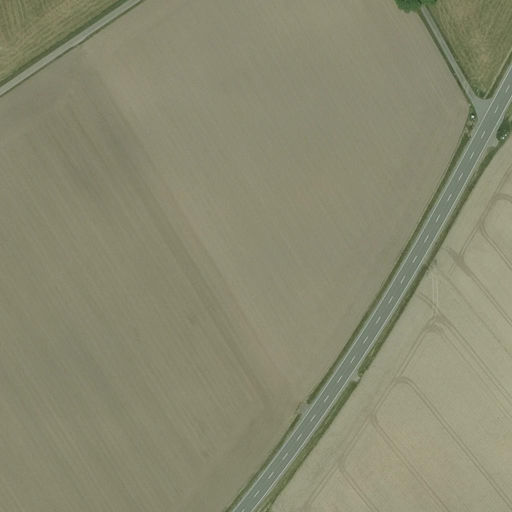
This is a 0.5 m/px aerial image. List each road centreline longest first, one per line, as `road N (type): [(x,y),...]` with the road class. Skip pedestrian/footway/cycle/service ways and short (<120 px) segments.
road 1 (secondary): [(511,82),(386,307),(242,511)]
road 2 (unclassified): [(0,90),(132,0)]
road 3 (track): [(418,0),(478,105),(494,115)]
